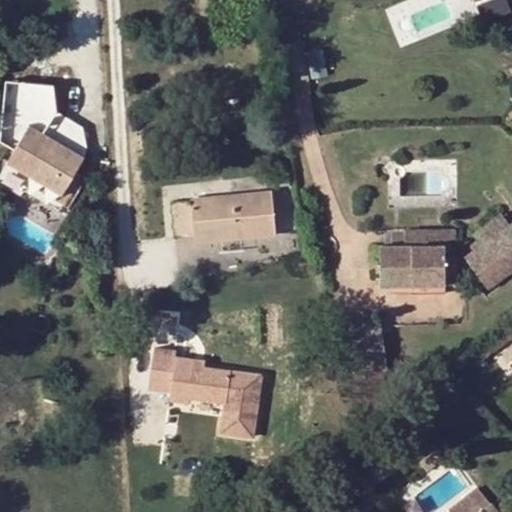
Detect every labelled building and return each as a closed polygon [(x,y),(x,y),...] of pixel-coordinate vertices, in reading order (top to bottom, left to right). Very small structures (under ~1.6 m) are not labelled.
[(41,108),(22,100),(4,132),(14,137),(21,142),(10,162),(34,175),(66,192),(77,173),(85,158),(30,127),(41,108)] [(21,142),(14,137),(3,157),(10,162),(21,142)] [(34,175),(10,162),(0,181),(0,185),(7,189),(10,183),(24,191),(28,184),(34,175)] [(28,184),(68,207),(85,178),(77,173),(66,192),(34,175),(28,184)] [(192,202),(174,204),(177,237),(217,233),(218,240),(276,234),(271,194),(204,201),(203,193),(191,195),(192,202)] [(466,233),(477,243),(503,220),(494,210),(466,233)] [(503,220),(477,243),(461,256),(487,286),(511,265),(511,223),(507,218),(503,220)] [(379,285),(392,285),(444,287),(445,248),(380,246),(379,285)] [(444,287),(392,285),(392,295),(444,295),(444,287)] [(367,319),(334,326),(343,376),(377,370),(367,319)] [(152,345),(147,388),(172,391),(171,398),(221,404),(217,433),(254,438),(263,374),(205,367),(206,359),(178,355),(179,348),(152,345)] [(419,464),(426,472),(445,459),(438,450),(419,464)]
